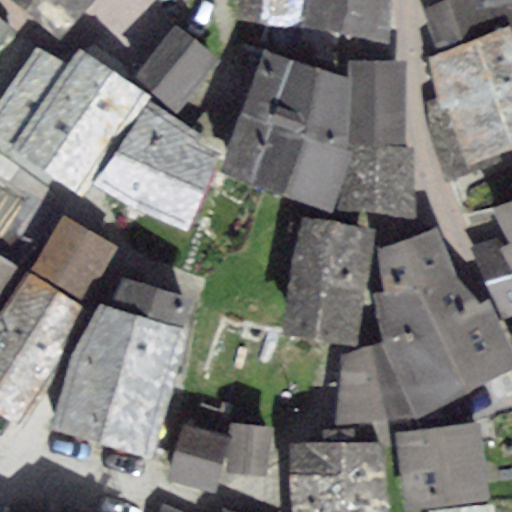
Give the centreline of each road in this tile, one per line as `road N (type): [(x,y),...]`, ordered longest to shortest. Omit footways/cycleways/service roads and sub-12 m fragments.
road 1 (residential): [(0,497),(58,485),(218,496),(262,487),(339,360),(368,338),(378,250),(442,200)]
road 2 (residential): [(404,0),(442,200)]
road 3 (residential): [(442,200),(511,369)]
